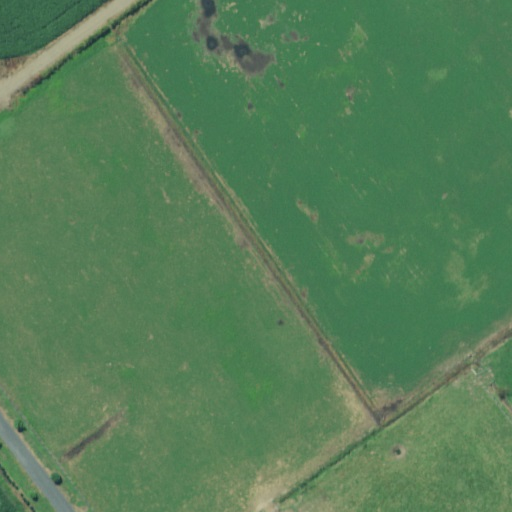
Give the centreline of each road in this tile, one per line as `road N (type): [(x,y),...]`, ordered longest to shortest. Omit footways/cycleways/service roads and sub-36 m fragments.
road 1 (track): [(511,324),(254,511)]
road 2 (track): [(133,0),(0,98)]
